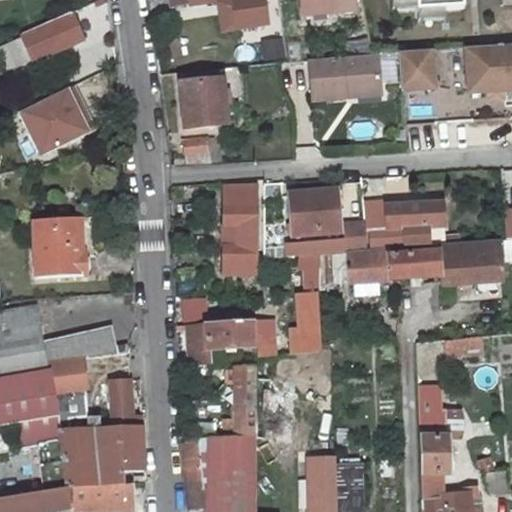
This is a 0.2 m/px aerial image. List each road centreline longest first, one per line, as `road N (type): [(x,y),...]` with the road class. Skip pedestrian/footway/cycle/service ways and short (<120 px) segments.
road 1 (residential): [(142,179),(511,151)]
road 2 (residential): [(161,511),(142,179)]
road 3 (residential): [(142,179),(118,0)]
